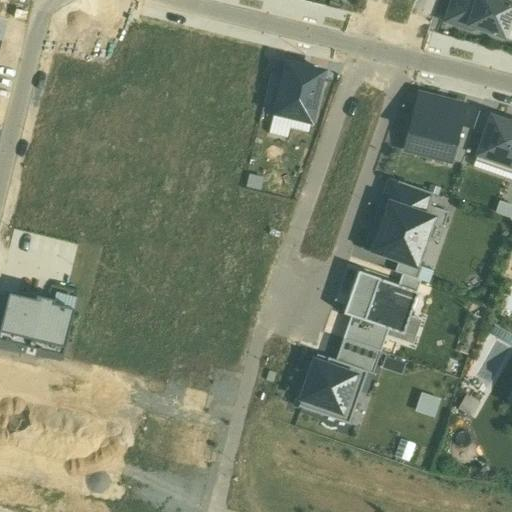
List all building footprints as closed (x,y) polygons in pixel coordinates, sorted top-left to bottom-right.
[(471,28),(503,39),(511,13),(511,6),(492,0),(452,0),(445,23),(469,32),(471,28)] [(266,63),(225,53),(214,98),(255,108),(266,63)] [(275,111),(274,115),(310,124),(323,74),(286,65),(283,78),(275,111)] [(263,108),(275,111),(283,78),(271,75),(263,108)] [(409,133),(406,151),(427,156),(439,149),(450,152),(457,127),(462,107),(419,96),(412,122),(411,121),(408,133),(409,133)] [(480,112),(472,134),(483,138),(490,118),(491,119),(492,116),(480,112)] [(511,126),(491,119),(490,118),(483,138),(475,159),(511,171),(511,126)] [(457,127),(450,152),(448,162),(461,164),(464,155),(472,131),(457,127)] [(397,184),(389,206),(431,220),(429,224),(443,229),(448,214),(429,208),(432,196),(397,184)] [(431,220),(389,206),(387,213),(379,210),(365,250),(398,261),(414,267),(429,224),(431,220)] [(414,267),(398,261),(394,273),(401,276),(417,281),(421,270),(414,267)] [(356,274),(342,316),(350,318),(387,331),(403,335),(418,294),(397,287),(361,275),(356,274)] [(401,276),(397,287),(418,294),(422,283),(417,281),(401,276)] [(0,343),(62,358),(73,311),(52,306),(53,302),(34,298),(33,302),(7,295),(0,325),(0,343)] [(350,318),(343,339),(380,352),(387,331),(350,318)] [(343,339),(335,362),(366,373),(372,375),(380,352),(343,339)] [(295,408),(347,426),(366,373),(335,362),(314,355),(295,408)] [(185,372),(175,407),(202,415),(211,379),(185,372)] [(462,394),(455,408),(472,416),(479,402),(462,394)] [(207,469),(216,429),(132,410),(123,450),(207,469)]
